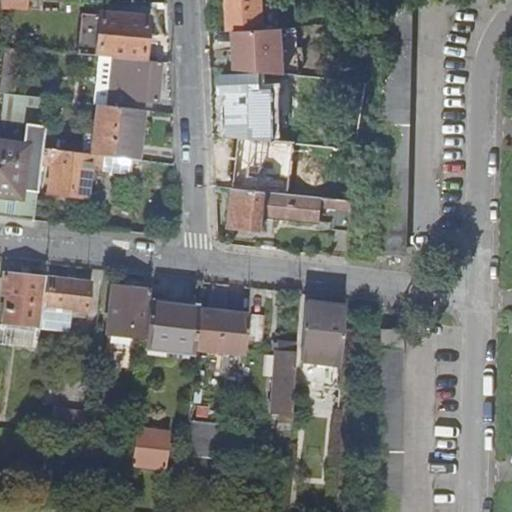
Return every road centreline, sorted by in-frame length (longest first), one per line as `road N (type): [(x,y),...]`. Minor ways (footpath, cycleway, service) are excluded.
road 1 (residential): [(511,12),(482,55),(479,302)]
road 2 (residential): [(196,264),(479,302)]
road 3 (residential): [(196,264),(184,0)]
road 4 (residential): [(479,302),(472,511)]
road 5 (residential): [(0,240),(196,264)]
